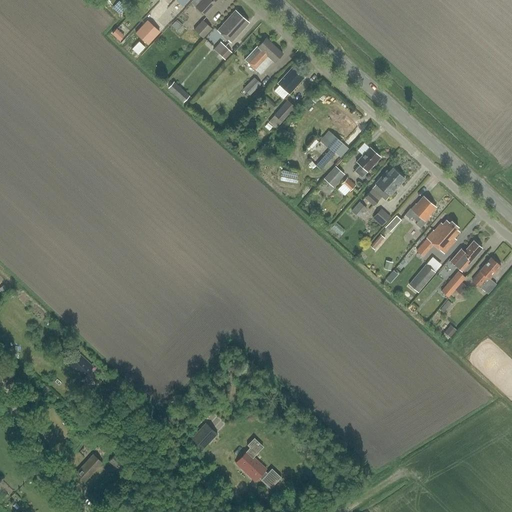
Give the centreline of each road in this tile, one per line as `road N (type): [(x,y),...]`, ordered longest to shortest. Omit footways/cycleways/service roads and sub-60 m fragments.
road 1 (unclassified): [(511,240),(246,0)]
road 2 (secondary): [(511,216),(273,0)]
road 3 (unclassified): [(87,511),(44,463),(14,397)]
